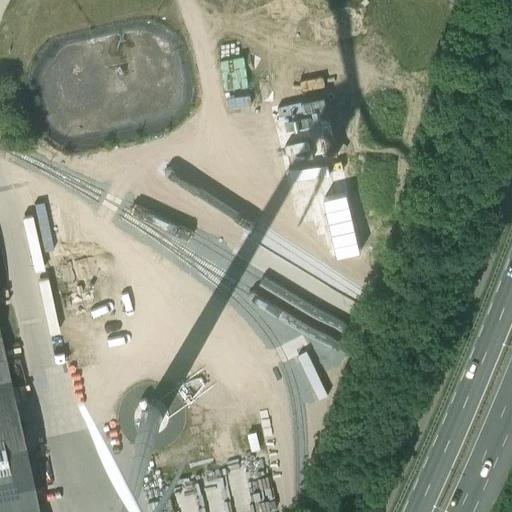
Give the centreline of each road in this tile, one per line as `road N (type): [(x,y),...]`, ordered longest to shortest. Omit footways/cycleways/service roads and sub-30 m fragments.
road 1 (unclassified): [(81,511),(0,193)]
road 2 (trunk): [(511,277),(418,511)]
road 3 (unclassified): [(214,161),(202,34),(185,0)]
road 4 (trunk): [(459,511),(511,398)]
